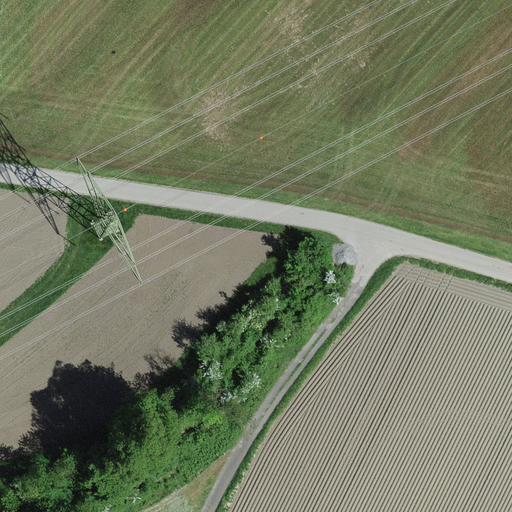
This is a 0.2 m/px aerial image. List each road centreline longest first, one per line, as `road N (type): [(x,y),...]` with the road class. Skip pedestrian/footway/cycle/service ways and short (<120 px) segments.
road 1 (unclassified): [(0,173),(348,228),(511,274)]
road 2 (track): [(386,239),(260,414),(207,511)]
